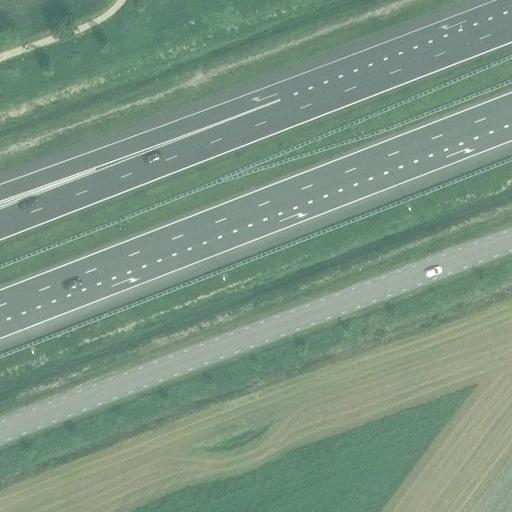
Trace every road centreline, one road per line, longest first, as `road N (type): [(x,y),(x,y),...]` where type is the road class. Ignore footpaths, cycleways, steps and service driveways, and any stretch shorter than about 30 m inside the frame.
road 1 (motorway): [(0,307),(511,109)]
road 2 (tertiary): [(0,438),(511,242)]
road 3 (motorway): [(289,110),(0,223)]
road 4 (motorway): [(289,110),(0,197)]
road 5 (motorway): [(511,26),(289,110)]
